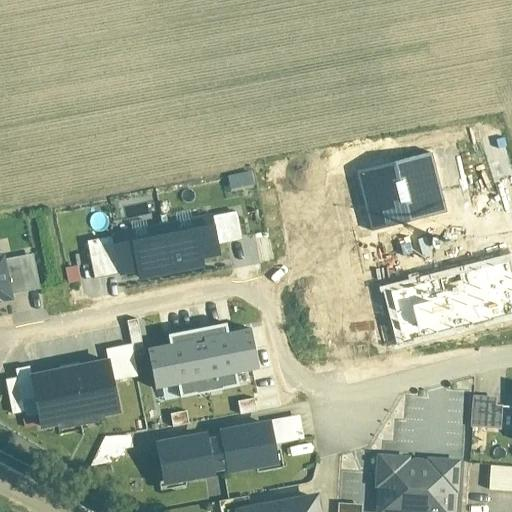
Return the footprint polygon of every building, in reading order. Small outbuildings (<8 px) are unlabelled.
[(482,144),(464,149),(472,184),(491,180),(482,144)] [(434,158),(361,177),(376,235),(449,216),(434,158)] [(356,258),(336,175),(280,189),(300,271),(356,258)] [(115,242),(122,279),(138,276),(139,282),(207,270),(206,262),(224,259),(222,249),(216,221),(217,219),(205,221),(204,214),(113,229),(115,242)] [(241,216),(216,221),(222,249),(246,244),(241,216)] [(122,279),(115,242),(92,246),(99,283),(122,279)] [(0,308),(18,305),(17,299),(45,294),(38,259),(11,264),(10,260),(0,262),(0,308)] [(511,261),(389,293),(404,352),(511,323),(511,261)] [(173,348),(150,353),(158,395),(183,390),(185,400),(242,389),(239,377),(262,373),(254,333),(235,337),(232,326),(171,338),(173,348)] [(135,348),(110,354),(112,361),(118,386),(142,381),(135,348)] [(112,361),(35,377),(44,420),(45,432),(124,416),(118,386),(112,361)] [(35,377),(34,372),(23,374),(25,384),(10,387),(17,419),(28,417),(29,423),(44,420),(35,377)] [(270,415),(155,440),(165,486),(280,461),(270,415)] [(302,415),(275,421),(280,441),(306,435),(302,415)] [(458,511),(461,456),(385,452),(381,511),(458,511)] [(325,511),(321,491),(241,506),(241,511),(325,511)]
